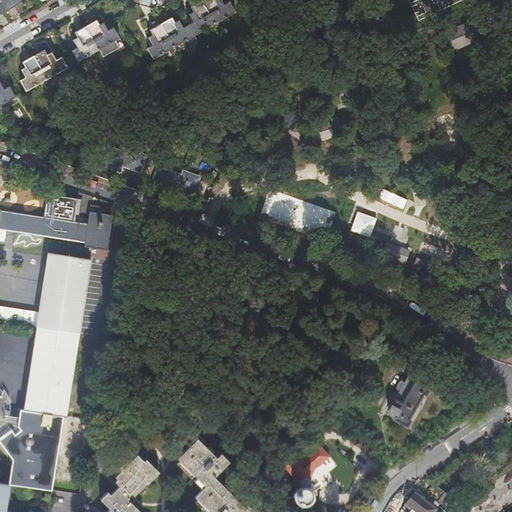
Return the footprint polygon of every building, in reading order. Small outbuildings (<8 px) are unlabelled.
[(0,0),(0,2),(5,11),(20,3),(18,0),(0,0)] [(188,25),(194,35),(214,24),(201,0),(200,0),(190,6),(192,11),(188,13),(193,22),(188,25)] [(201,0),(214,24),(235,12),(229,2),(223,5),(220,0),(201,0)] [(160,23),(174,47),(186,40),(188,42),(190,47),(198,43),(194,35),(188,25),(182,27),(177,20),(174,21),(171,17),(160,23)] [(85,26),(98,49),(101,56),(118,47),(114,39),(118,37),(113,27),(107,30),(102,23),(98,25),(95,20),(85,26)] [(153,59),(174,47),(160,23),(149,29),(152,34),(148,36),(153,45),(147,48),(153,59)] [(78,60),(98,49),(85,26),(74,32),(77,37),(73,40),(77,48),(71,51),(78,60)] [(475,42),(472,33),(449,40),(452,50),(475,42)] [(33,56),(46,78),(66,67),(61,57),(55,60),(51,52),(46,55),(43,50),(33,56)] [(25,90),(46,78),(33,56),(22,62),(25,67),(20,70),(24,78),(19,80),(25,90)] [(0,104),(14,97),(9,86),(3,90),(0,84),(0,104)] [(128,155),(108,148),(102,165),(119,171),(121,165),(140,172),(145,156),(129,151),(128,155)] [(162,169),(155,185),(173,191),(175,185),(194,192),(199,177),(183,171),(182,175),(162,169)] [(419,170),(408,172),(413,202),(423,200),(419,170)] [(407,197),(380,188),(376,199),(404,208),(407,197)] [(0,230),(47,237),(50,218),(54,195),(46,194),(46,195),(47,195),(43,217),(0,210),(0,230)] [(54,195),(50,218),(47,237),(85,243),(84,247),(107,250),(112,216),(89,212),(88,224),(74,222),(77,199),(78,199),(54,195)] [(378,219),(358,212),(351,231),(371,238),(378,219)] [(0,442),(13,459),(9,484),(30,487),(52,490),(64,417),(69,390),(89,260),(90,260),(85,258),(47,252),(47,253),(48,254),(23,413),(6,411),(3,413),(2,411),(0,407),(0,406),(0,442)] [(319,301),(295,292),(291,304),(315,312),(319,301)] [(433,383),(414,372),(413,372),(412,372),(411,372),(410,372),(409,373),(409,374),(389,409),(388,409),(388,410),(387,411),(387,412),(387,413),(388,414),(389,415),(389,416),(390,416),(391,417),(392,417),(393,417),(394,417),(395,416),(396,416),(396,415),(397,414),(403,418),(400,423),(406,427),(433,383)] [(199,438),(178,459),(205,488),(216,478),(231,463),(223,454),(219,458),(199,438)] [(293,490),(292,493),(292,496),(293,499),(295,502),(298,503),(301,504),(304,504),(306,503),(309,501),(310,500),(311,498),(311,496),(311,494),(311,491),(309,488),(307,487),(309,484),(309,483),(309,481),(312,471),(328,458),(318,447),(303,460),(297,452),(281,465),(293,478),(294,482),(294,486),(293,490)] [(145,461),(139,455),(129,464),(127,461),(120,468),(123,470),(116,477),(118,479),(116,481),(120,485),(133,498),(148,483),(149,483),(161,472),(148,459),(145,461)] [(216,478),(205,488),(196,497),(211,511),(248,511),(250,511),(216,478)] [(0,511),(4,511),(5,509),(9,485),(0,483),(0,511)] [(133,498),(120,485),(111,495),(108,491),(101,499),(111,508),(107,511),(142,511),(130,500),(133,498)] [(440,511),(443,507),(415,491),(406,506),(414,510),(412,511),(440,511)]
